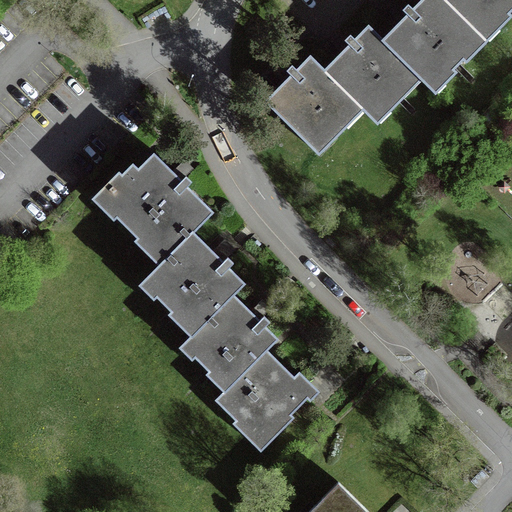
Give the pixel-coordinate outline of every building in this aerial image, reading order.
[(409,15),(383,41),(422,78),(429,85),(438,76),(443,81),(475,48),(470,44),(480,34),(446,0),(423,0),(414,9),(410,4),(404,10),(409,15)] [(511,0),(446,0),(480,34),(493,21),(498,26),(511,10),(511,0)] [(421,79),(422,78),(383,41),(369,27),(356,40),(351,35),(345,41),(350,45),(325,71),(364,109),(370,115),(383,102),(388,107),(401,94),(398,92),(416,74),(421,79)] [(364,109),(325,71),(311,57),(298,70),(293,65),(287,71),(292,76),(266,102),(312,146),(324,133),(329,138),(342,125),(340,122),(358,104),(363,110),(364,109)] [(167,257),(193,231),(212,212),(187,187),(192,182),(186,176),(181,181),(180,180),(154,154),(138,169),(133,164),(108,189),(115,196),(106,205),(150,249),(155,244),(167,257)] [(219,258),(193,231),(167,257),(148,277),(161,290),(157,295),(183,321),(188,317),(199,328),(233,294),(244,283),(229,267),(233,263),(227,257),(222,261),(219,258)] [(405,300),(423,319),(432,309),(414,291),(405,300)] [(225,377),(232,383),(266,349),(277,338),(265,326),(270,321),(264,315),(260,320),(255,316),(233,294),(199,328),(188,339),(200,351),(195,356),(221,381),(225,377)] [(296,375),(294,377),(266,349),(232,383),(216,399),(247,430),(254,424),(267,437),(307,397),(301,390),(309,382),(299,372),(296,375)] [(367,511),(337,482),(307,511),(367,511)]
